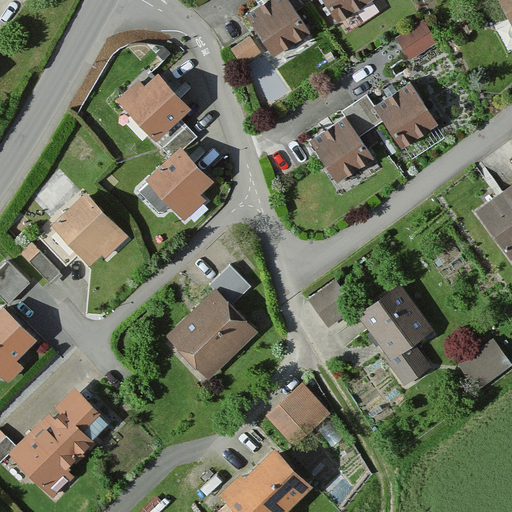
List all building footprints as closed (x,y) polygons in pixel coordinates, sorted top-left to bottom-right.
[(296,14),(286,0),(270,0),(246,18),(275,58),(310,32),(296,14)] [(315,0),(286,0),(296,14),(315,0)] [(324,0),(342,23),(373,0),(324,0)] [(511,0),(497,0),(511,27),(511,0)] [(438,44),(422,23),(395,42),(410,64),(438,44)] [(259,54),(248,39),(231,52),(242,67),(259,54)] [(191,108),(159,76),(146,89),(140,82),(117,105),(156,143),(191,108)] [(409,84),(376,109),(384,121),(405,149),(438,124),(409,84)] [(384,121),(376,109),(366,96),(340,114),(343,118),(359,140),(384,121)] [(359,140),(343,118),(308,144),(338,184),(373,158),(359,140)] [(215,183),(181,149),(146,184),(185,223),(205,203),(199,198),(215,183)] [(41,193),(49,204),(73,185),(64,174),(41,193)] [(511,188),(476,216),(511,263),(511,262),(511,188)] [(129,241),(86,197),(52,229),(90,268),(101,258),(106,264),(129,241)] [(27,284),(6,265),(0,271),(0,301),(5,306),(27,284)] [(207,289),(213,295),(165,343),(207,383),(256,334),(234,312),(254,292),(228,268),(207,289)] [(356,308),(336,283),(309,305),(329,330),(356,308)] [(433,333),(400,288),(358,319),(370,336),(367,339),(403,388),(428,370),(412,348),(433,333)] [(17,364),(39,342),(5,309),(0,314),(0,375),(9,384),(22,369),(17,364)] [(500,358),(491,345),(458,369),(475,394),(504,373),(495,361),(500,358)] [(326,415),(301,387),(264,419),(289,448),(326,415)] [(109,427),(77,393),(10,455),(53,502),(75,481),(69,473),(96,448),(91,444),(109,427)] [(0,463),(14,449),(0,436),(0,463)] [(288,511),(315,486),(277,449),(245,480),(240,475),(218,496),(227,506),(220,511),(288,511)]
